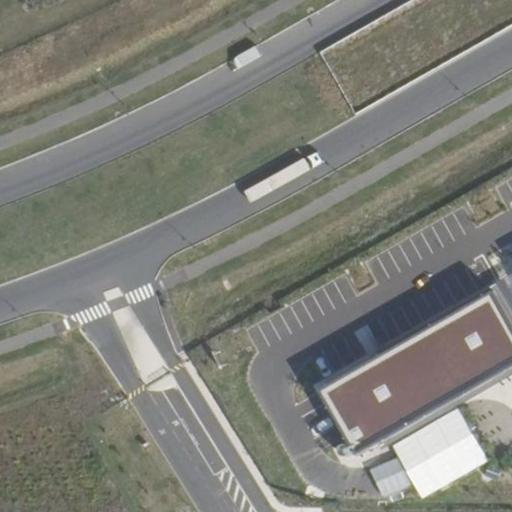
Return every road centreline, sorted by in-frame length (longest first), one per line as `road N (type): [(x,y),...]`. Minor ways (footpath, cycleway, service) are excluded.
road 1 (unclassified): [(0,305),(96,272),(511,49)]
road 2 (unclassified): [(373,0),(143,127),(0,184)]
